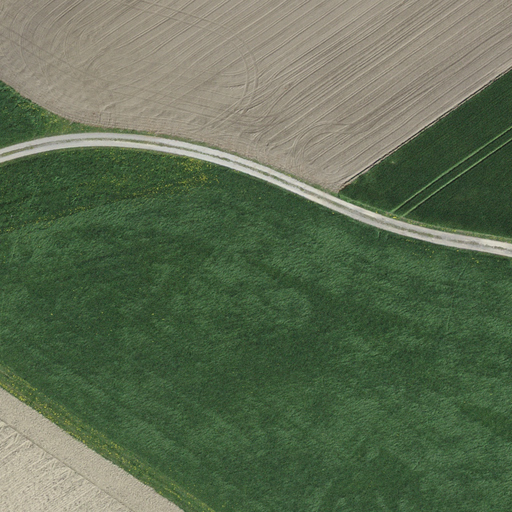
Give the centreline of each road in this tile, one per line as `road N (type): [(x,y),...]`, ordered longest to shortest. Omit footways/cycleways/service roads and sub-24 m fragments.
road 1 (track): [(511,257),(399,236),(257,176),(167,150),(84,145),(0,162)]
road 2 (track): [(0,379),(192,511)]
